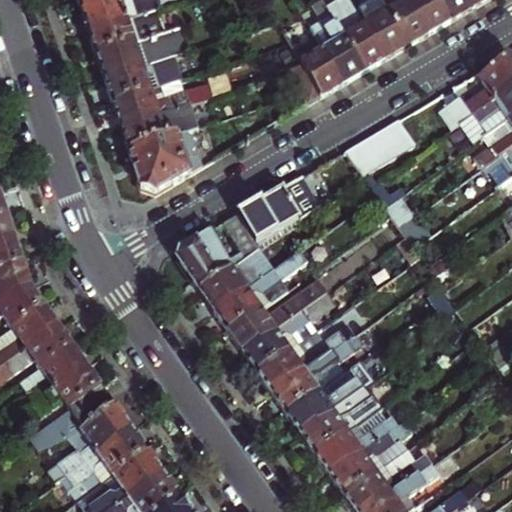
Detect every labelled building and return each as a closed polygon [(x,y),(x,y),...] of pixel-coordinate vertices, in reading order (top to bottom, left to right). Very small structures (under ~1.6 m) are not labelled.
[(74,0),(79,15),(123,0),(74,0)] [(123,0),(79,15),(83,25),(87,36),(87,37),(105,31),(106,35),(124,29),(123,27),(158,15),(153,0),(123,0)] [(409,52),(377,0),(363,0),(366,5),(363,7),(372,22),(377,19),(379,24),(365,32),(385,66),(396,60),(409,52)] [(377,0),(409,52),(418,47),(428,41),(403,0),(377,0)] [(450,27),(434,0),(403,0),(428,41),(440,33),(450,27)] [(471,15),(462,0),(434,0),(450,27),(461,21),(471,15)] [(492,2),(490,0),(462,0),(471,15),(481,9),(492,2)] [(385,66),(365,32),(357,18),(345,25),(330,1),(321,6),(364,79),(374,73),(385,66)] [(322,57),(342,91),(353,84),(364,79),(321,6),(314,11),(324,28),(326,27),(328,31),(324,34),(329,43),(334,45),(336,49),(322,57)] [(105,31),(87,37),(88,39),(92,51),(96,63),(151,44),(148,33),(157,30),(172,25),(167,12),(158,15),(123,27),(124,29),(106,35),(105,31)] [(309,35),(301,23),(287,31),(295,44),(309,35)] [(151,44),(160,41),(157,30),(148,33),(151,44)] [(299,71),(320,104),(331,97),(342,91),(322,57),(309,35),(295,44),(287,31),(279,36),(299,71)] [(99,74),(103,84),(122,78),(124,83),(141,76),(140,74),(175,62),(189,57),(181,34),(160,41),(151,44),(96,63),(99,74)] [(122,78),(103,84),(104,87),(108,98),(112,109),(159,93),(179,86),(182,85),(175,62),(140,74),(141,76),(124,83),(122,78)] [(432,121),(443,138),(486,108),(488,110),(504,98),(501,93),(511,85),(511,75),(510,73),(504,65),(472,87),(478,97),(456,112),(453,108),(432,121)] [(307,111),(320,104),(299,71),(287,78),(300,100),(307,111)] [(483,139),(485,137),(511,117),(511,85),(501,93),(504,98),(488,110),(486,108),(443,138),(441,140),(445,147),(457,139),(459,142),(476,130),(483,139)] [(183,98),(179,86),(159,93),(163,104),(183,98)] [(115,119),(119,131),(137,125),(139,129),(157,123),(156,122),(190,110),(185,97),(183,98),(163,104),(159,93),(112,109),(115,119)] [(137,125),(119,131),(120,134),(124,145),(128,157),(185,138),(198,134),(190,110),(156,122),(157,123),(139,129),(137,125)] [(474,177),(478,174),(511,149),(511,117),(485,137),(492,148),(475,160),(467,166),(474,177)] [(338,159),(355,183),(408,150),(392,128),(338,159)] [(492,148),(485,137),(483,139),(467,150),(475,160),(492,148)] [(185,138),(128,157),(135,178),(140,194),(155,201),(201,174),(197,162),(192,164),(190,160),(195,156),(190,144),(186,141),(185,138)] [(508,182),(511,180),(511,178),(511,149),(478,174),(486,184),(496,178),(503,174),(508,182)] [(503,174),(496,178),(502,186),(508,182),(503,174)] [(502,202),(509,213),(511,210),(511,178),(511,180),(511,181),(511,195),(509,197),(502,202)] [(511,195),(511,181),(511,180),(508,182),(502,186),(509,197),(511,195)] [(231,221),(253,255),(312,214),(294,184),(277,194),(231,221)] [(10,200),(6,186),(0,187),(0,215),(14,211),(10,200)] [(369,203),(362,207),(375,228),(383,222),(369,203)] [(14,211),(0,215),(0,245),(5,244),(4,238),(21,232),(17,222),(14,211)] [(178,281),(191,299),(253,255),(231,221),(218,229),(229,248),(216,256),(204,237),(172,256),(169,268),(178,281)] [(0,266),(29,258),(26,248),(21,232),(4,238),(5,244),(0,245),(0,266)] [(198,308),(204,317),(222,305),(224,309),(239,299),(238,295),(266,276),(253,255),(191,299),(198,308)] [(0,297),(3,295),(36,280),(32,268),(29,258),(0,266),(0,297)] [(220,338),(258,311),(252,302),(271,289),(291,274),(283,264),(266,276),(238,295),(239,299),(224,309),(222,305),(204,317),(213,329),(220,338)] [(0,317),(12,312),(18,322),(49,300),(43,291),(36,280),(3,295),(0,297),(0,317)] [(252,302),(258,311),(267,305),(276,298),(271,289),(252,302)] [(227,348),(233,357),(251,344),(254,349),(271,338),(270,335),(306,309),(299,297),(274,315),(275,318),(267,323),(258,311),(220,338),(227,348)] [(49,300),(18,322),(0,334),(0,365),(31,344),(29,342),(47,330),(50,333),(65,323),(58,312),(49,300)] [(275,318),(274,315),(267,305),(258,311),(267,323),(275,318)] [(242,370),(249,380),(305,340),(310,337),(301,327),(313,319),(306,309),(270,335),(271,338),(254,349),(251,344),(233,357),(242,370)] [(0,383),(40,354),(45,361),(76,338),(70,330),(65,323),(50,333),(47,330),(29,342),(31,344),(0,365),(0,383)] [(305,340),(249,380),(255,388),(262,398),(279,386),(282,390),(298,379),(296,375),(329,352),(343,342),(336,333),(321,344),(312,350),(305,340)] [(310,337),(305,340),(312,350),(321,344),(314,334),(310,337)] [(16,411),(28,403),(59,381),(61,383),(77,372),(74,367),(90,357),(83,348),(76,338),(45,361),(24,377),(31,387),(10,402),(16,411)] [(492,377),(504,368),(491,349),(479,358),(492,377)] [(271,410),(278,420),(328,384),(320,374),(325,370),(336,363),(329,352),(296,375),(298,379),(282,390),(279,386),(262,398),(271,410)] [(68,392),(75,402),(106,380),(97,367),(91,359),(90,357),(74,367),(77,372),(61,383),(59,381),(28,403),(37,414),(68,392)] [(492,377),(507,398),(511,394),(511,378),(504,368),(492,377)] [(320,374),(328,384),(332,381),(325,370),(320,374)] [(89,421),(75,431),(84,443),(64,457),(68,463),(65,465),(69,470),(136,422),(128,411),(113,390),(106,380),(75,402),(89,421)] [(285,430),(291,437),(307,426),(311,431),(328,420),(326,416),(352,398),(344,387),(336,393),(328,384),(278,420),(285,430)] [(307,426),(291,437),(292,440),(300,451),(307,460),(349,430),(367,417),(359,408),(370,400),(362,390),(352,398),(326,416),(328,420),(311,431),(307,426)] [(68,392),(37,414),(43,424),(75,402),(68,392)] [(356,441),(380,423),(372,413),(367,417),(349,430),(356,441)] [(349,430),(307,460),(315,471),(320,479),(338,466),(340,471),(356,459),(355,456),(393,429),(385,419),(380,423),(356,441),(349,430)] [(136,422),(69,470),(84,492),(152,443),(144,433),(136,422)] [(329,491),(336,501),(393,460),(385,450),(393,444),(406,435),(399,425),(393,429),(355,456),(356,459),(340,471),(338,466),(320,479),(329,491)] [(84,443),(75,431),(56,445),(64,457),(84,443)] [(84,492),(98,511),(104,511),(136,489),(136,488),(151,478),(154,482),(171,470),(169,468),(162,457),(152,443),(84,492)] [(385,450),(393,460),(401,454),(393,444),(385,450)] [(400,471),(409,465),(401,454),(393,460),(400,471)] [(393,460),(336,501),(343,510),(344,511),(361,511),(367,508),(369,511),(387,500),(385,498),(429,466),(421,456),(409,465),(400,471),(393,460)] [(369,511),(367,508),(361,511),(405,511),(410,509),(403,499),(436,476),(429,466),(385,498),(387,500),(369,511)] [(150,511),(184,488),(177,478),(171,470),(154,482),(151,478),(136,488),(136,489),(104,511),(150,511)] [(200,511),(197,506),(198,499),(195,495),(192,490),(186,490),(184,488),(150,511),(200,511)] [(450,511),(463,503),(454,493),(427,511),(450,511)]
